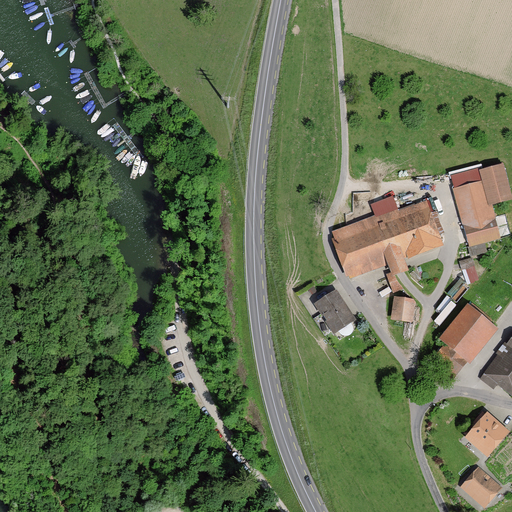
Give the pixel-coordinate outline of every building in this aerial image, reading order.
[(492,180),(460,187),(473,246),(505,239),(492,180)] [(374,216),(330,233),(348,281),(387,267),(392,281),(409,274),(405,263),(444,248),(427,202),(398,212),(393,198),(370,206),(374,216)] [(460,262),(465,284),(478,281),(473,259),(460,262)] [(460,281),(447,296),(456,304),(469,290),(460,281)] [(337,292),(314,307),(334,337),(357,322),(337,292)] [(416,302),(394,299),(390,321),(413,325),(416,302)] [(439,341),(469,365),(497,329),(467,305),(439,341)] [(511,334),(484,373),(511,392),(511,334)] [(487,413),(464,437),(487,456),(510,435),(487,413)] [(459,486),(484,508),(500,489),(476,468),(459,486)]
